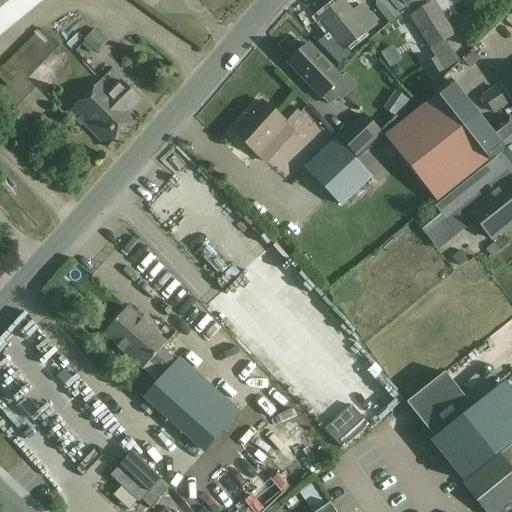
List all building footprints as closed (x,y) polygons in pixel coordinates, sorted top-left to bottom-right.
[(0,0),(0,36),(28,13),(15,0),(0,0)] [(15,0),(28,13),(44,0),(15,0)] [(400,0),(387,0),(398,12),(405,8),(400,0)] [(410,16),(427,6),(423,0),(418,0),(405,8),(410,16)] [(366,32),(366,33),(376,25),(361,6),(351,13),(341,1),(319,19),(344,49),(366,32)] [(434,2),(429,5),(410,16),(430,49),(436,59),(452,50),(446,39),(454,34),(434,2)] [(511,12),(491,26),(498,38),(511,28),(511,12)] [(74,33),(93,50),(106,36),(88,18),(74,33)] [(26,80),(60,47),(42,28),(0,69),(0,79),(7,86),(0,92),(0,123),(16,140),(51,105),(26,80)] [(488,28),(457,52),(466,64),(497,39),(488,28)] [(331,88),(342,78),(309,43),(289,62),(322,97),(323,96),(330,104),(339,96),(331,88)] [(443,70),(436,59),(426,66),(432,76),(443,70)] [(511,79),(503,86),(511,98),(511,79)] [(100,95),(109,86),(103,80),(71,111),(106,147),(118,135),(95,113),(107,101),(100,95)] [(112,89),(109,86),(100,95),(107,101),(95,113),(118,135),(138,115),(132,109),(140,101),(120,81),(112,89)] [(495,88),(483,96),(494,113),(506,104),(495,88)] [(480,145),(440,94),(387,136),(438,201),(511,142),(511,120),(480,145)] [(287,124),(290,127),(302,114),(293,106),(281,118),(261,100),(233,132),(259,155),(287,124)] [(380,133),(363,114),(339,137),(356,155),(380,133)] [(335,139),(304,168),(341,207),(343,205),(346,208),(371,185),(368,182),(372,179),(335,139)] [(452,228),(470,213),(498,190),(511,178),(511,177),(496,157),(435,207),(452,228)] [(511,185),(501,194),(498,190),(470,213),(492,240),(511,223),(511,185)] [(407,209),(412,217),(433,204),(428,196),(407,209)] [(295,218),(301,210),(289,200),(283,208),(295,218)] [(103,335),(157,384),(145,398),(204,451),(239,412),(179,359),(177,362),(162,348),(167,343),(127,308),(103,335)] [(511,344),(510,341),(491,350),(500,366),(511,360),(511,344)] [(435,439),(474,409),(445,373),(407,404),(435,439)] [(432,444),(461,481),(511,440),(511,417),(494,395),(432,444)] [(117,425),(132,412),(124,403),(109,416),(117,425)] [(336,449),(360,425),(343,409),(318,431),(336,449)] [(245,435),(210,463),(235,495),(271,466),(245,435)] [(161,480),(132,452),(120,465),(149,492),(161,480)] [(484,511),(498,511),(511,501),(511,469),(500,455),(463,485),(484,511)] [(111,476),(139,502),(147,493),(119,467),(111,476)] [(226,494),(214,501),(221,511),(233,505),(226,494)]
